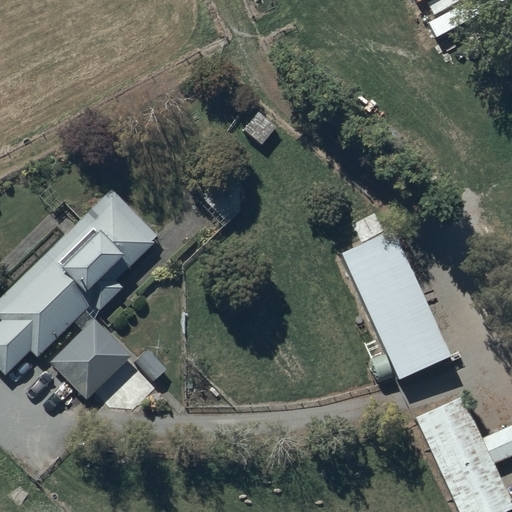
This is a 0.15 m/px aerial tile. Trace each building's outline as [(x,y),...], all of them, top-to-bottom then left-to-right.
[(511,158),(511,129),(491,140),(503,163),(511,158)] [(157,237),(109,187),(0,290),(0,366),(2,369),(23,350),(28,355),(88,299),(95,306),(118,285),(112,279),(157,237)] [(383,224),(334,246),(393,375),(442,353),(383,224)] [(130,347),(90,312),(47,361),(87,396),(130,347)] [(457,391),(408,415),(455,511),(489,511),(507,503),(489,465),(511,454),(511,421),(511,420),(479,436),(457,391)]
